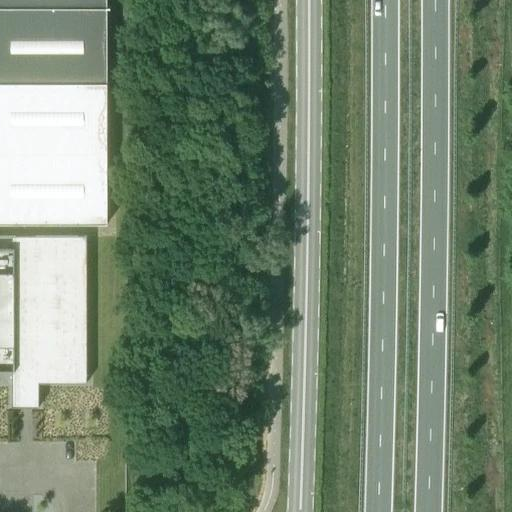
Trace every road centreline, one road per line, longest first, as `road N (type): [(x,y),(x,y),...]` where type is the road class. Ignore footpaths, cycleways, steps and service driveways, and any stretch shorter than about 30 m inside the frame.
road 1 (trunk): [(385,0),(376,511)]
road 2 (unclassified): [(300,511),(308,0)]
road 3 (trunk): [(428,511),(434,0)]
